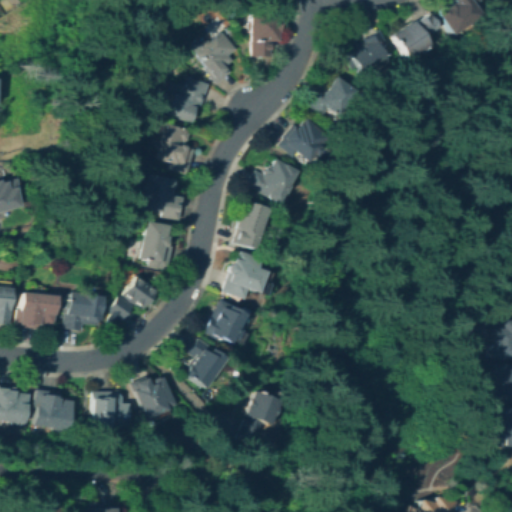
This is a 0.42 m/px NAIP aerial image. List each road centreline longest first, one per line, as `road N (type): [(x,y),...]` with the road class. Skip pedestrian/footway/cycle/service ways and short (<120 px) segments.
road 1 (residential): [(311,0),(288,81),(234,139),(214,177),(182,302),(119,353),(55,361),(0,355)]
road 2 (residential): [(0,472),(139,477),(142,511)]
